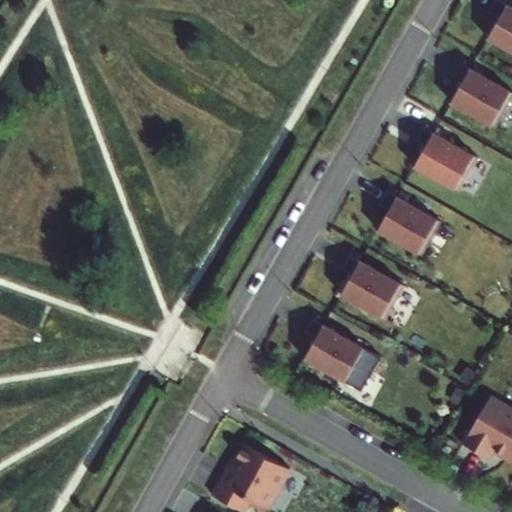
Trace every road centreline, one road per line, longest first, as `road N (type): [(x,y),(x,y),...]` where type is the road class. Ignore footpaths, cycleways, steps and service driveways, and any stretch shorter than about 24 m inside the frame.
road 1 (residential): [(223,375),(435,0)]
road 2 (residential): [(223,375),(463,511)]
road 3 (residential): [(146,511),(223,375)]
